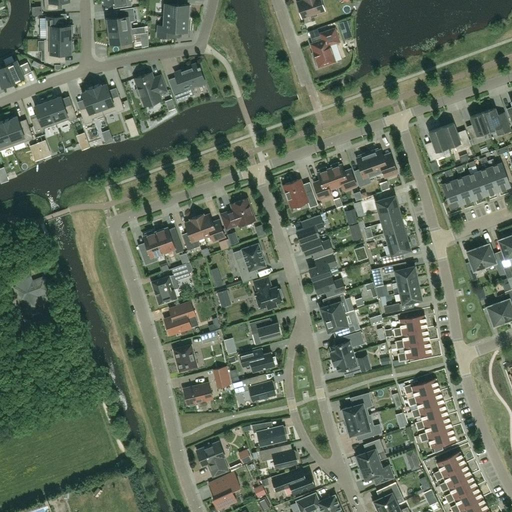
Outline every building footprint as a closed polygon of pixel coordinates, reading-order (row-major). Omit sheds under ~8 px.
[(69,0),(44,0),(45,10),(58,9),(58,1),(69,0)] [(165,16),(188,18),(188,15),(190,15),(190,7),(188,7),(188,5),(182,4),(181,0),(163,0),(163,4),(166,4),(165,16)] [(302,0),(297,2),(302,18),(310,15),(311,17),(317,15),(317,13),(325,10),(321,0),(302,0)] [(109,31),(132,28),(131,21),(135,20),(133,7),(119,9),(119,15),(118,17),(106,19),(107,27),(108,26),(109,31)] [(44,39),(71,39),(71,34),(73,33),(73,25),(63,25),(61,24),(61,16),(46,16),(46,39),(44,39)] [(188,18),(165,16),(164,26),(158,26),(158,36),(175,37),(176,30),(187,31),(187,28),(189,28),(189,20),(187,20),(188,18)] [(339,23),(342,33),(350,30),(347,20),(339,23)] [(145,26),(132,28),(109,31),(111,44),(134,41),(133,34),(141,33),(145,32),(145,26)] [(320,33),(322,40),(311,44),(316,58),(314,59),(316,64),(318,64),(319,66),(335,61),(329,45),(339,41),(335,28),(320,33)] [(71,42),(71,39),(44,39),(44,62),(57,62),(61,62),(61,55),(63,53),(71,53),(71,50),(73,50),(73,42),(71,42)] [(13,82),(23,77),(15,59),(4,63),(13,82)] [(0,80),(3,86),(13,82),(4,63),(4,64),(5,66),(0,67),(0,80)] [(199,66),(198,63),(185,67),(186,68),(175,72),(179,85),(172,88),(176,100),(189,96),(189,95),(184,97),(182,90),(197,84),(198,85),(205,83),(200,68),(201,68),(200,65),(199,66)] [(166,91),(161,75),(160,76),(161,78),(155,80),(153,79),(151,72),(135,78),(139,88),(137,88),(136,90),(138,96),(140,96),(141,96),(145,105),(161,100),(159,93),(166,91)] [(94,86),(104,114),(115,110),(116,112),(124,109),(119,95),(112,97),(107,84),(101,86),(100,84),(94,86)] [(104,114),(94,86),(87,89),(88,90),(82,93),(87,106),(80,109),(85,124),(93,121),(92,118),(104,114)] [(48,101),(56,124),(69,119),(69,121),(77,118),(72,103),(65,106),(61,96),(48,101)] [(56,124),(48,101),(35,105),(38,115),(31,118),(36,133),(44,130),(44,128),(56,124)] [(495,107),(482,112),(489,130),(496,128),(498,134),(511,130),(504,112),(497,114),(495,107)] [(489,130),(482,112),(470,116),(474,127),(468,129),(473,144),(486,139),(483,132),(489,130)] [(26,119),(19,121),(17,116),(10,119),(10,118),(4,121),(13,146),(33,138),(26,119)] [(0,150),(13,146),(4,121),(0,121),(0,150)] [(453,123),(441,127),(448,146),(454,144),(457,151),(471,145),(466,132),(458,135),(453,123)] [(448,146),(441,127),(429,132),(434,144),(426,147),(431,160),(444,155),(442,148),(448,146)] [(90,146),(85,132),(76,135),(82,149),(84,149),(90,146)] [(371,153),(368,154),(376,175),(383,173),(385,177),(397,172),(393,160),(386,163),(381,149),(379,150),(378,148),(371,151),(371,153)] [(501,148),(495,150),(497,155),(500,154),(502,159),(505,158),(503,152),(501,148)] [(376,175),(368,154),(366,155),(365,153),(358,155),(358,157),(356,158),(361,172),(355,174),(359,186),(371,182),(369,178),(376,175)] [(329,168),(336,187),(343,184),(345,190),(357,185),(352,171),(345,174),(341,164),(340,164),(339,162),(331,165),(331,167),(329,168)] [(489,166),(498,191),(511,186),(502,162),(489,166)] [(498,191),(489,166),(478,171),(486,195),(498,191)] [(336,187),(329,168),(327,169),(326,167),(318,169),(319,172),(317,172),(322,184),(315,187),(320,199),(332,195),(330,189),(336,187)] [(478,171),(466,175),(475,199),(486,195),(478,171)] [(475,199),(466,175),(454,179),(463,204),(475,199)] [(300,179),(283,185),(291,207),(308,201),(310,207),(318,204),(313,189),(305,192),(300,179)] [(463,204),(454,179),(442,184),(448,202),(450,208),(463,204)] [(354,193),(356,200),(362,198),(360,191),(354,193)] [(379,212),(398,206),(395,195),(376,201),(379,212)] [(247,198),(232,204),(234,211),(232,212),(231,211),(221,214),(226,228),(239,223),(240,225),(255,220),(247,198)] [(352,203),(355,211),(361,209),(358,201),(352,203)] [(398,206),(379,212),(382,222),(401,217),(398,206)] [(355,213),(346,216),(348,225),(357,222),(355,213)] [(197,216),(204,236),(211,234),(213,241),(225,237),(219,220),(213,222),(210,214),(204,216),(203,214),(197,216)] [(301,242),(319,236),(317,230),(324,227),(320,214),(301,221),(304,227),(296,230),(301,242)] [(204,236),(197,216),(190,219),(191,221),(185,223),(190,235),(183,238),(188,250),(199,246),(197,239),(204,236)] [(404,228),(401,217),(382,222),(385,233),(404,228)] [(349,226),(351,235),(360,233),(358,223),(349,226)] [(155,231),(163,253),(175,248),(176,253),(183,250),(179,238),(172,241),(167,227),(155,231)] [(407,238),(404,228),(385,233),(388,244),(407,238)] [(163,253),(155,231),(153,232),(153,230),(145,233),(145,235),(143,236),(147,248),(140,250),(145,264),(158,260),(156,255),(163,253)] [(235,232),(227,234),(231,245),(239,242),(235,232)] [(319,236),(301,242),(302,245),(300,247),(302,251),(304,251),(305,255),(313,252),(315,259),(332,253),(332,252),(333,252),(328,239),(321,242),(319,236)] [(499,240),(503,250),(497,252),(503,268),(509,266),(511,265),(508,257),(511,255),(511,242),(509,236),(499,240)] [(407,238),(388,244),(391,255),(381,258),(383,264),(396,260),(394,254),(410,249),(407,238)] [(244,256),(236,259),(243,280),(257,276),(255,269),(266,265),(258,243),(241,248),(242,250),(244,256)] [(503,268),(497,252),(493,254),(489,243),(478,247),(485,265),(494,262),(495,264),(499,275),(505,273),(503,268)] [(485,265),(478,247),(467,251),(474,269),(485,265)] [(332,253),(315,259),(314,259),(317,265),(309,268),(313,281),(331,274),(329,268),(337,265),(332,253)] [(190,275),(186,263),(171,268),(174,274),(152,282),(159,304),(177,298),(174,289),(179,287),(176,280),(190,275)] [(414,266),(398,269),(397,264),(383,268),(385,273),(395,271),(398,281),(417,277),(414,266)] [(511,273),(509,266),(503,268),(505,273),(507,278),(511,276),(511,273)] [(382,276),(380,267),(373,269),(375,278),(382,276)] [(42,308),(37,297),(51,292),(45,276),(32,281),(28,269),(12,275),(16,286),(13,287),(19,303),(22,302),(26,314),(42,308)] [(213,277),(216,286),(223,284),(220,274),(213,277)] [(331,274),(313,281),(317,293),(325,290),(328,297),(346,291),(341,278),(334,280),(331,274)] [(275,303),(282,300),(281,297),(283,297),(281,288),(279,289),(278,286),(270,288),(269,286),(271,285),(268,277),(254,281),(257,292),(255,293),(260,307),(267,305),(268,307),(276,305),(275,303)] [(417,277),(398,281),(400,292),(419,288),(417,277)] [(509,282),(502,284),(505,291),(511,289),(509,282)] [(378,297),(381,296),(384,295),(388,294),(386,284),(376,287),(378,297)] [(421,299),(419,288),(400,292),(402,303),(421,299)] [(475,291),(479,301),(486,299),(482,289),(475,291)] [(505,291),(508,299),(498,302),(505,320),(511,317),(511,307),(510,302),(511,301),(511,291),(511,289),(505,291)] [(227,290),(217,293),(219,299),(229,296),(227,290)] [(324,319),(344,313),(342,305),(347,304),(343,292),(330,296),(332,303),(320,307),(324,319)] [(384,295),(381,296),(384,306),(385,313),(401,309),(399,302),(387,305),(384,295)] [(169,309),(172,316),(164,319),(169,334),(191,327),(188,317),(195,315),(191,301),(169,309)] [(505,320),(498,302),(487,306),(494,324),(505,320)] [(344,313),(324,319),(328,332),(340,328),(342,334),(360,328),(354,310),(344,313)] [(381,314),(369,317),(371,325),(383,321),(381,314)] [(54,315),(46,318),(48,325),(57,322),(54,315)] [(402,332),(427,328),(424,315),(400,319),(401,328),(394,329),(395,335),(402,334),(402,332)] [(210,330),(220,327),(217,317),(212,318),(214,324),(209,325),(210,330)] [(44,319),(30,324),(36,339),(49,334),(44,319)] [(263,342),(262,339),(281,334),(277,322),(263,326),(261,319),(249,323),(255,344),(263,342)] [(391,328),(385,329),(386,336),(393,335),(391,328)] [(402,332),(402,334),(403,340),(396,341),(397,348),(404,347),(404,344),(429,340),(427,328),(402,332)] [(219,338),(216,330),(200,334),(203,343),(219,338)] [(332,359),(353,352),(351,346),(364,342),(360,331),(342,337),(344,342),(330,346),(332,351),(330,352),(332,359)] [(233,340),(227,342),(229,352),(236,351),(233,340)] [(404,344),(404,347),(406,353),(398,354),(400,360),(407,359),(407,357),(431,353),(429,340),(404,344)] [(191,344),(173,349),(179,371),(182,370),(182,372),(188,370),(188,369),(197,366),(191,344)] [(253,350),(240,354),(243,367),(250,365),(252,366),(253,371),(275,365),(274,363),(276,363),(275,357),(272,357),(271,352),(264,354),(262,348),(253,350)] [(355,359),(353,352),(332,359),(334,365),(336,365),(338,370),(351,366),(353,372),(361,370),(370,367),(367,355),(355,359)] [(227,365),(212,369),(217,387),(231,384),(227,365)] [(274,389),(276,388),(274,381),(272,381),(272,379),(260,383),(258,375),(239,380),(233,382),(232,382),(235,393),(250,389),(253,400),(276,394),(274,389)] [(416,398),(440,391),(436,378),(412,386),(412,384),(404,387),(406,393),(413,390),(415,396),(416,398)] [(209,382),(183,388),(187,404),(189,404),(190,406),(196,404),(195,402),(213,398),(209,382)] [(416,398),(415,396),(408,399),(410,405),(417,402),(419,408),(420,410),(444,403),(440,391),(416,398)] [(346,421),(371,414),(369,414),(367,407),(373,405),(369,392),(353,396),(356,404),(342,408),(343,410),(341,410),(343,417),(345,417),(346,421)] [(420,410),(419,408),(412,411),(414,417),(421,414),(423,420),(424,422),(447,415),(444,403),(420,410)] [(371,414),(346,421),(347,425),(345,426),(347,433),(349,433),(350,435),(363,431),(365,438),(382,432),(380,423),(374,425),(371,414)] [(424,422),(423,420),(416,423),(418,429),(425,426),(427,432),(427,434),(451,427),(447,415),(424,422)] [(283,425),(265,429),(263,422),(252,424),(253,432),(257,432),(260,445),(269,443),(270,444),(275,442),(275,441),(286,439),(285,434),(287,433),(286,426),(283,426),(283,425)] [(427,434),(427,432),(420,434),(422,441),(429,438),(432,447),(455,439),(451,427),(427,434)] [(361,467),(380,460),(377,453),(384,451),(380,438),(366,443),(369,450),(356,455),(357,457),(355,458),(358,466),(360,465),(361,467)] [(225,456),(219,442),(197,451),(202,465),(208,463),(213,475),(228,470),(223,457),(225,456)] [(273,458),(276,468),(297,463),(296,459),(298,458),(297,451),(295,451),(294,450),(282,452),(281,445),(259,450),(262,461),(273,458)] [(443,474),(465,463),(459,451),(437,462),(441,470),(434,473),(437,479),(444,476),(443,474)] [(249,452),(240,455),(243,463),(252,459),(249,452)] [(380,460),(361,467),(361,469),(360,470),(362,478),(364,477),(365,479),(373,476),(376,483),(394,477),(389,464),(384,466),(381,464),(380,460)] [(443,474),(444,476),(446,482),(440,485),(443,490),(449,487),(448,485),(471,474),(465,463),(443,474)] [(291,472),(272,480),(276,491),(290,486),(293,493),(315,484),(311,472),(305,474),(302,468),(291,472)] [(218,495),(213,497),(219,511),(218,508),(236,500),(231,489),(240,485),(233,471),(208,482),(209,483),(212,482),(218,495)] [(448,485),(449,487),(452,493),(446,496),(448,502),(455,499),(454,497),(476,485),(471,474),(448,485)] [(365,493),(376,489),(373,479),(362,483),(365,493)] [(427,481),(421,484),(424,490),(430,487),(427,481)] [(379,511),(380,511),(397,504),(395,499),(396,497),(402,495),(395,482),(378,490),(382,497),(372,501),(376,509),(378,508),(379,511)] [(262,484),(254,488),(258,497),(266,493),(262,484)] [(454,497),(455,499),(458,504),(451,507),(453,511),(456,511),(460,510),(459,508),(482,497),(476,485),(454,497)] [(321,511),(342,511),(335,495),(319,501),(315,493),(297,501),(301,511),(305,511),(319,506),(321,511)] [(265,496),(257,500),(263,511),(271,507),(265,496)] [(459,508),(460,510),(461,511),(479,511),(488,508),(482,497),(459,508)]
